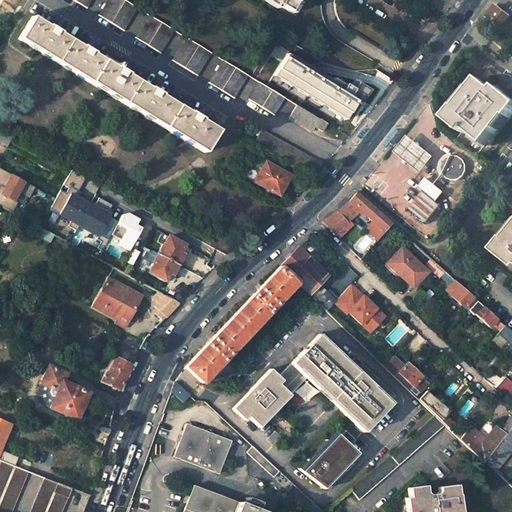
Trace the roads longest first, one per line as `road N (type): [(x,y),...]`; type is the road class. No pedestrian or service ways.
road 1 (tertiary): [(473,0),(342,177),(181,333),(156,371),(104,511)]
road 2 (track): [(487,388),(304,215)]
